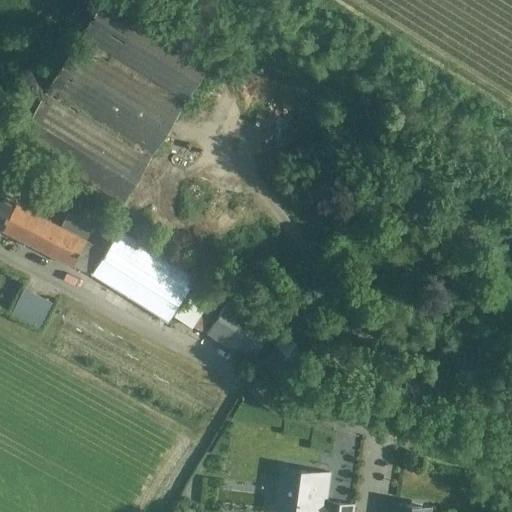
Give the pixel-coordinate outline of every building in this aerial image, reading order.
[(141,0),(94,0),(10,136),(117,204),(215,45),(141,0)] [(393,107),(363,88),(345,118),(374,137),(393,107)] [(0,228),(72,266),(73,265),(87,273),(100,248),(86,240),(86,239),(0,195),(3,189),(0,187),(0,228)] [(117,230),(90,275),(167,322),(194,277),(117,230)] [(190,326),(199,313),(212,291),(198,282),(175,317),(190,326)] [(23,285),(15,305),(45,318),(53,297),(23,285)] [(282,320),(302,336),(316,319),(287,295),(273,312),(282,320)] [(227,300),(207,332),(251,361),(272,328),(227,300)] [(262,365),(286,381),(300,358),(311,363),(319,348),(302,336),(282,320),(268,338),(274,344),(262,365)] [(352,511),(354,503),(325,500),(327,482),(314,480),(315,472),(285,468),(278,511),(352,511)] [(395,511),(391,511),(381,509),(381,511),(425,511),(427,507),(396,503),(395,511)]
